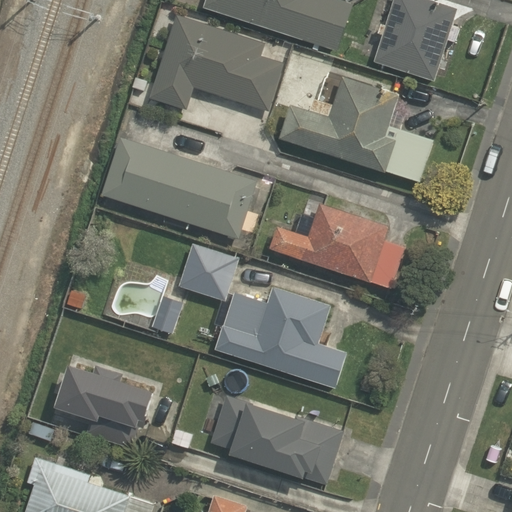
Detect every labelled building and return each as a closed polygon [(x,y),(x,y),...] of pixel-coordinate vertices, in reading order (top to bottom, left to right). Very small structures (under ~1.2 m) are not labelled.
[(206,9),(338,53),(355,4),(341,0),(208,0),(206,9)] [(396,0),(375,63),(434,83),(458,10),(428,0),(396,0)] [(180,14),(152,99),(187,110),(195,88),(268,112),(284,64),(263,57),(267,43),(180,14)] [(145,91),(149,81),(137,77),(134,87),(145,91)] [(294,104),(282,139),(421,183),(435,140),(391,126),(401,96),(344,77),(335,105),(316,99),(313,110),(294,104)] [(104,196),(240,240),(259,183),(123,138),(104,196)] [(295,233),(282,228),(274,249),(391,289),(406,246),(383,238),(386,228),(306,200),(295,233)] [(182,287),(227,302),(241,259),(195,245),(182,287)] [(217,349),(299,377),(336,391),(347,353),(319,345),(334,304),(274,288),(269,304),(236,294),(224,330),(217,349)] [(72,290),(68,304),(84,309),(88,295),(72,290)] [(154,326),(174,333),(185,302),(165,295),(154,326)] [(62,388),(69,370),(57,366),(50,384),(62,388)] [(346,432),(231,394),(214,450),(328,487),(346,432)] [(104,477),(50,458),(30,511),(153,511),(157,502),(102,483),(104,477)] [(249,511),(252,503),(218,492),(211,511),(249,511)]
